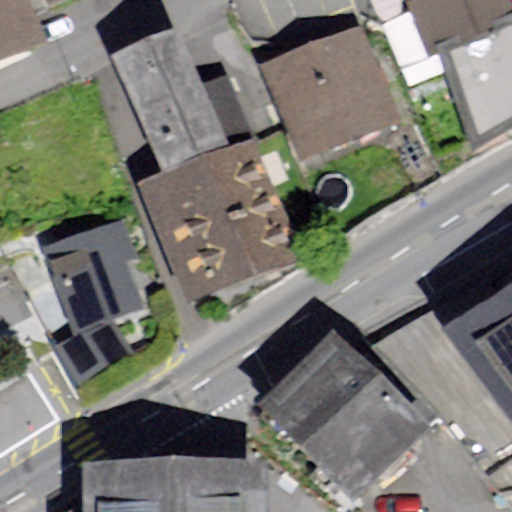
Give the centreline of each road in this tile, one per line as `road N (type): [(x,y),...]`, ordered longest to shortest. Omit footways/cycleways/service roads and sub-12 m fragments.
road 1 (secondary): [(190,394),(511,185)]
road 2 (secondary): [(0,511),(190,394)]
road 3 (residential): [(177,0),(0,87)]
road 4 (residential): [(291,511),(264,468),(190,394)]
